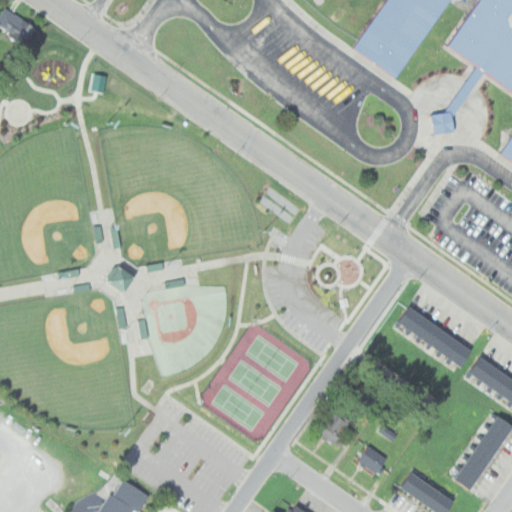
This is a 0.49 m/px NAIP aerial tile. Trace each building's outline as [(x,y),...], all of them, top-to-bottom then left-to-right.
[(511,160),(511,0),(385,0),(353,46),(396,76),(449,0),(479,0),(447,45),(476,66),(444,111),(452,117),(484,71),(511,90),(511,135),(500,152),(511,160)] [(0,19),(0,25),(29,43),(39,26),(7,7),(0,19)] [(326,72),(332,80),(344,69),(338,62),(326,72)] [(93,88),(107,91),(110,74),(96,72),(93,88)] [(430,115),(444,111),(452,117),(454,130),(434,133),(430,115)] [(114,282),(128,291),(139,276),(124,266),(114,282)] [(408,305),(418,313),(407,329),(397,321),(408,305)] [(418,313),(429,320),(418,336),(407,329),(418,313)] [(429,320),(439,327),(428,343),(418,336),(429,320)] [(439,327),(450,334),(439,350),(428,343),(439,327)] [(450,334),(460,342),(449,358),(439,350),(450,334)] [(460,342),(471,349),(459,365),(449,358),(460,342)] [(481,356),(491,363),(480,379),(469,372),(481,356)] [(491,363),(501,371),(490,387),(480,379),(491,363)] [(501,371),(511,378),(500,394),(490,387),(501,371)] [(511,378),(511,399),(511,401),(500,394),(511,378)] [(351,419),(335,410),(322,435),(345,447),(349,438),(343,435),(351,419)] [(511,425),(511,427),(506,437),(490,426),(497,416),(511,425)] [(400,433),(383,422),(378,430),(395,441),(400,433)] [(506,437),(499,448),(483,437),(490,426),(506,437)] [(499,448),(491,459),(476,448),(483,437),(499,448)] [(391,458),(371,445),(361,460),(380,473),(391,458)] [(491,459),(484,469),(468,459),(476,448),(491,459)] [(484,469),(477,480),(461,470),(468,459),(484,469)] [(410,494),(399,487),(410,470),(421,478),(410,494)] [(477,480),(470,491),(454,480),(461,470),(477,480)] [(101,511),(143,511),(142,511),(153,493),(122,476),(101,511)] [(422,502),(410,494),(421,478),(433,486),(422,502)] [(433,509),(422,502),(433,486),(444,493),(433,509)] [(447,511),(437,511),(433,509),(444,493),(455,501),(447,511)]
